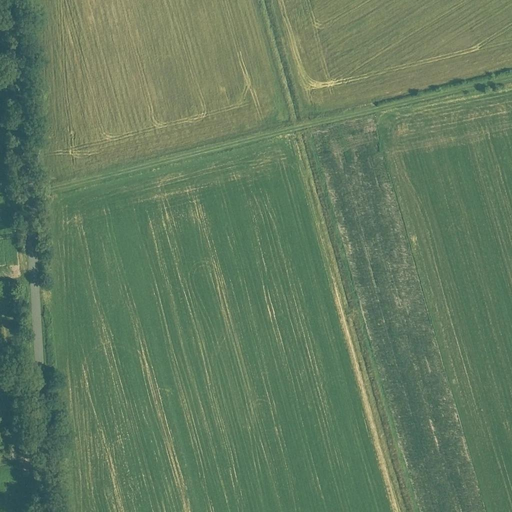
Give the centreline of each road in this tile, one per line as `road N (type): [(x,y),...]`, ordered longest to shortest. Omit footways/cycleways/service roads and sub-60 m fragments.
road 1 (unclassified): [(46,511),(22,0)]
road 2 (track): [(29,188),(511,73)]
